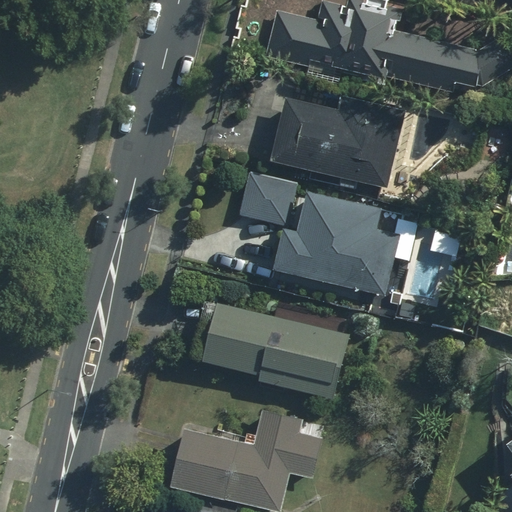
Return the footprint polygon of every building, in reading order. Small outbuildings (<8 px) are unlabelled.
[(359,0),(349,0),(348,7),(319,1),(315,21),(277,13),(268,58),(451,94),(452,85),(480,88),(511,66),(511,55),(501,38),(474,51),(393,36),(399,8),(359,0)] [(267,165),(384,191),(402,111),(341,97),(337,115),(281,102),(267,165)] [(271,273),(384,297),(397,235),(372,230),(377,209),(302,193),(292,236),(279,234),(271,273)] [(348,336),(212,306),(198,368),(335,398),(348,336)] [(319,440),(299,435),(302,420),(259,411),(252,445),(180,429),(167,484),(278,509),(286,474),(311,479),(319,440)] [(511,464),(511,469),(504,475),(511,486),(511,434),(498,444),(511,464)]
